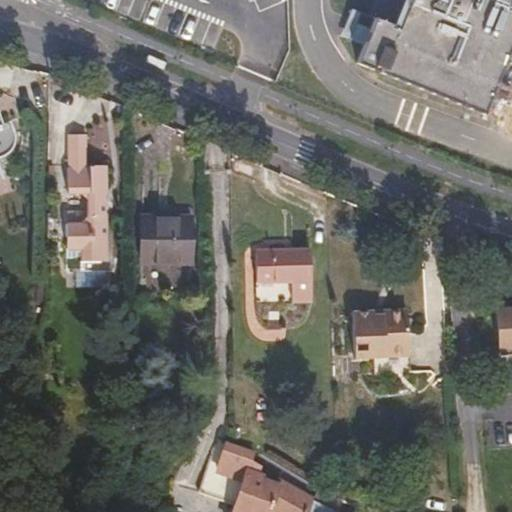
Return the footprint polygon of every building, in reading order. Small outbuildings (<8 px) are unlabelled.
[(484,116),(511,44),(511,5),(498,0),(402,0),(392,26),(375,19),(364,46),(357,64),(372,69),(373,64),(381,67),(379,73),(484,116)] [(357,23),(361,14),(361,13),(351,9),(347,20),(357,23)] [(361,14),(357,23),(347,20),(341,37),(364,46),(371,29),(375,19),(361,14)] [(22,111),(12,113),(3,83),(0,83),(0,172),(11,169),(5,146),(12,143),(16,139),(22,127),(24,126),(22,111)] [(88,132),(69,132),(69,164),(66,164),(66,192),(83,192),(90,198),(89,217),(83,219),(66,220),(67,245),(81,245),(86,253),(86,262),(115,262),(115,194),(107,194),(108,186),(110,187),(110,158),(93,158),(91,160),(87,160),(88,132)] [(138,207),(137,253),(188,255),(188,209),(160,208),(138,207)] [(287,275),(288,293),(308,292),(306,243),(252,244),(253,275),(287,275)] [(511,300),(496,302),(499,337),(511,337),(511,300)] [(370,308),(349,309),(349,353),(370,353),(370,370),(404,369),(403,312),(401,309),(384,309),(381,314),(371,313),(370,308)] [(104,359),(100,390),(115,391),(117,368),(115,368),(115,359),(104,359)] [(248,476),(253,458),(226,449),(217,477),(245,486),(248,476)] [(245,486),(237,511),(267,511),(275,490),(248,476),(245,486)] [(282,487),(280,492),(275,490),(267,511),(307,511),(312,499),(282,487)] [(312,499),(307,511),(336,511),(339,506),(317,497),(315,501),(312,499)]
